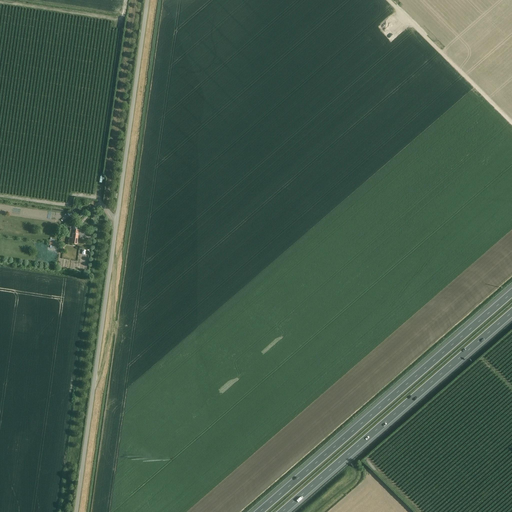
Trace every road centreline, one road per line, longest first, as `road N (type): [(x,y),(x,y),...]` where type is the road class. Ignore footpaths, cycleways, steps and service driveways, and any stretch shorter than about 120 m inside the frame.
road 1 (unclassified): [(75,511),(147,0)]
road 2 (motorway): [(511,292),(259,511)]
road 3 (motorway): [(282,511),(511,312)]
road 4 (unclassified): [(511,123),(388,0)]
